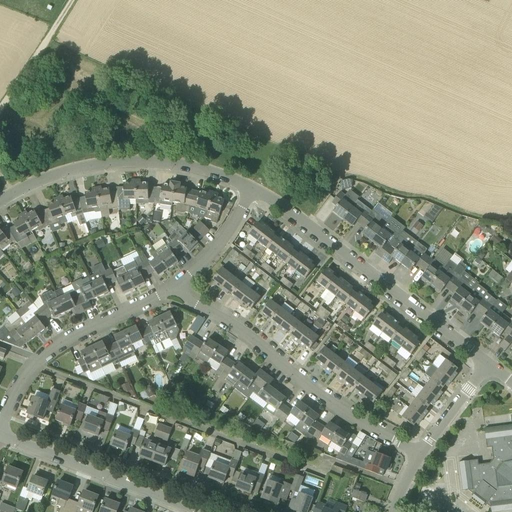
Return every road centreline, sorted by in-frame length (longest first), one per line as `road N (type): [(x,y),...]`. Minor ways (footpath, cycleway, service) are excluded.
road 1 (residential): [(421,454),(359,422),(175,285)]
road 2 (residential): [(252,190),(487,363)]
road 3 (residential): [(0,201),(52,173),(146,159),(252,190)]
road 4 (residential): [(0,423),(21,376),(53,342),(175,285)]
road 5 (residential): [(206,511),(0,433)]
road 6 (track): [(71,0),(0,112)]
road 7 (residential): [(175,285),(219,245),(252,190)]
